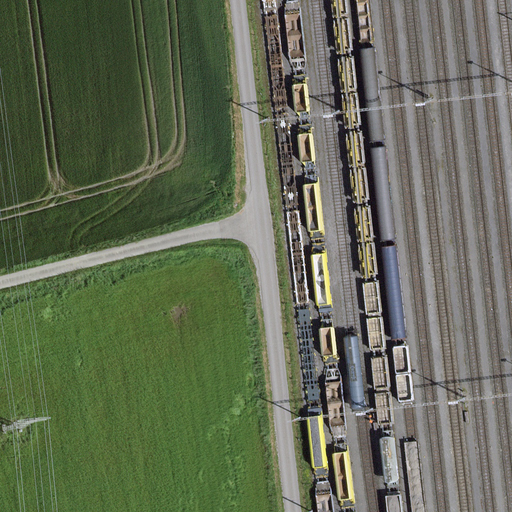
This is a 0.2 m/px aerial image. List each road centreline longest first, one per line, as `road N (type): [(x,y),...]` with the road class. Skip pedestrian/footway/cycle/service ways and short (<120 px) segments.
road 1 (unclassified): [(295,511),(262,221)]
road 2 (unclassified): [(262,221),(0,283)]
road 3 (unclassified): [(262,221),(238,0)]
